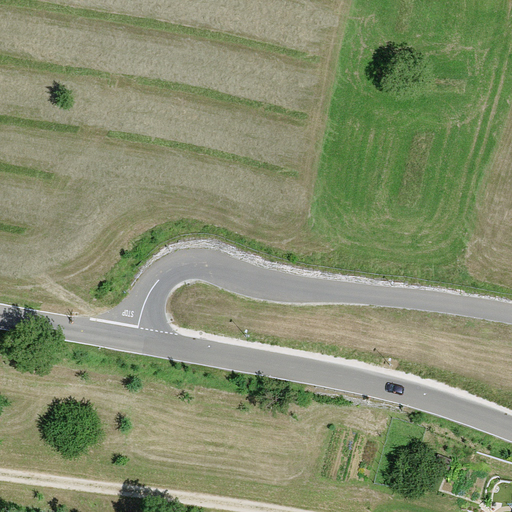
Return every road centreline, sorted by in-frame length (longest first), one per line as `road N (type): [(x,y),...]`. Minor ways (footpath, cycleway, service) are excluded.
road 1 (residential): [(136,339),(156,283),(195,266),(318,291),(511,313)]
road 2 (tertiary): [(511,427),(406,392),(136,339)]
road 3 (track): [(265,511),(0,470)]
road 4 (tertiary): [(136,339),(0,313)]
